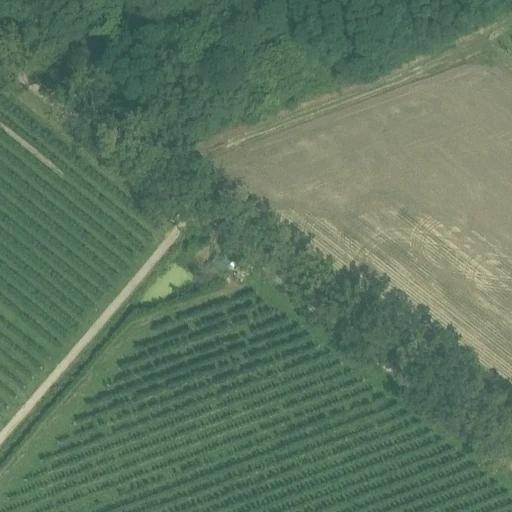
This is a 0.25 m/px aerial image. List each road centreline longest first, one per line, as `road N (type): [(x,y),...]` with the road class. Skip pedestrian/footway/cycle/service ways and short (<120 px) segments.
road 1 (track): [(191,212),(511,463)]
road 2 (track): [(0,490),(134,329),(268,274)]
road 3 (track): [(191,212),(0,437)]
road 4 (track): [(0,62),(191,212)]
